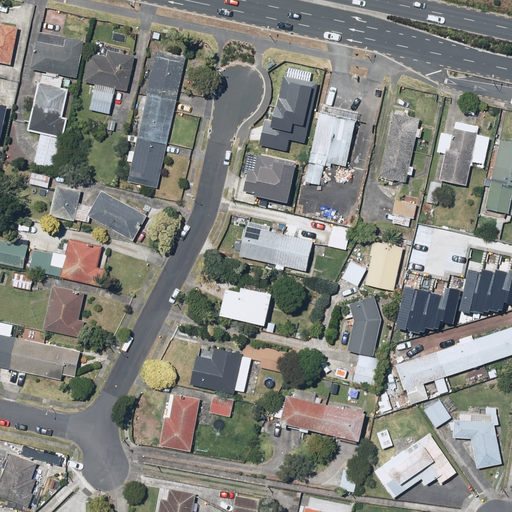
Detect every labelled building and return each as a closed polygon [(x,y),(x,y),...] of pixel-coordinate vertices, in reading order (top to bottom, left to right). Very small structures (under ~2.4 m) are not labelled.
[(0,23),(0,62),(12,65),(19,26),(0,23)] [(85,42),(37,32),(29,70),(77,80),(85,42)] [(186,57),(157,50),(129,184),(158,190),(186,57)] [(126,92),(134,57),(107,51),(105,57),(89,53),(83,80),(96,83),(90,108),(109,113),(114,89),(126,92)] [(41,84),(39,84),(29,130),(42,133),(35,165),(53,169),(60,137),(63,138),(68,118),(61,117),(67,89),(60,87),(61,81),(42,77),(41,84)] [(20,84),(0,79),(0,141),(7,111),(13,113),(20,84)] [(300,123),(308,85),(287,81),(283,100),(273,98),(267,123),(285,127),(287,120),(300,123)] [(410,117),(411,114),(392,110),(378,181),(404,186),(406,175),(411,176),(413,167),(410,167),(416,137),(420,138),(422,129),(417,128),(419,119),(410,117)] [(355,123),(321,114),(303,183),(316,186),(323,157),(345,163),(355,123)] [(466,187),(471,167),(482,169),(489,138),(476,135),(478,127),(455,122),(452,137),(439,134),(435,152),(446,154),(440,181),(466,187)] [(511,143),(499,140),(484,209),(511,215),(511,143)] [(244,193),(282,202),(292,160),(254,151),(244,193)] [(50,177),(32,173),(30,185),(48,188),(50,177)] [(56,179),(55,186),(50,217),(90,224),(91,217),(133,241),(146,217),(100,191),(92,205),(79,203),(81,189),(65,187),(66,180),(56,179)] [(406,204),(395,201),(391,215),(394,216),(392,223),(412,228),(414,219),(418,220),(423,200),(408,195),(406,204)] [(313,240),(247,226),(240,257),(306,272),(313,240)] [(350,232),(332,229),(328,247),(347,250),(350,232)] [(28,246),(0,239),(0,263),(23,268),(28,246)] [(97,267),(102,247),(69,240),(66,255),(61,277),(100,286),(104,269),(97,267)] [(403,248),(375,242),(365,285),(393,292),(403,248)] [(66,255),(35,248),(30,270),(61,277),(66,255)] [(367,270),(351,261),(341,280),(358,288),(367,270)] [(472,271),(462,313),(473,316),(473,313),(488,317),(490,308),(507,312),(509,304),(511,304),(511,271),(511,275),(499,272),(498,274),(485,271),(484,274),(472,271)] [(33,277),(13,273),(11,286),(31,290),(33,277)] [(84,292),(52,285),(43,330),(81,337),(84,320),(78,319),(84,292)] [(225,290),(219,316),(264,327),(272,294),(240,287),(239,293),(225,290)] [(407,289),(398,330),(425,336),(427,326),(442,330),(444,322),(456,324),(463,293),(448,290),(446,297),(407,289)] [(348,304),(353,321),(347,350),(374,356),(382,320),(375,296),(348,304)] [(0,367),(62,380),(63,376),(73,378),(79,351),(43,343),(45,333),(26,329),(24,338),(11,335),(13,325),(0,321),(0,367)] [(416,387),(511,355),(511,327),(396,366),(404,392),(408,390),(409,393),(417,391),(416,387)] [(195,357),(188,385),(233,395),(234,390),(244,392),(252,359),(240,356),(241,354),(207,347),(205,359),(195,357)] [(200,398),(172,393),(168,414),(164,414),(158,447),(190,453),(200,398)] [(363,413),(286,396),(285,402),(277,400),(273,416),(279,418),(278,422),(357,440),(363,413)] [(392,409),(388,397),(377,401),(381,413),(392,409)] [(438,398),(422,409),(437,429),(452,418),(438,398)] [(234,402),(212,399),(209,413),(231,417),(234,402)] [(498,424),(496,408),(469,406),(469,414),(460,413),(459,420),(454,419),(452,438),(471,439),(476,469),(501,465),(494,424),(498,424)] [(393,446),(387,429),(376,433),(382,450),(393,446)] [(374,471),(394,499),(421,479),(427,488),(438,480),(441,485),(458,473),(429,433),(398,455),(396,452),(381,462),(383,465),(374,471)] [(13,446),(0,442),(0,450),(10,454),(13,446)] [(37,464),(9,454),(0,479),(0,497),(29,508),(34,494),(31,493),(36,479),(32,478),(37,464)] [(192,511),(195,495),(168,491),(167,500),(160,498),(157,511),(192,511)] [(257,511),(260,499),(235,496),(232,511),(257,511)]
